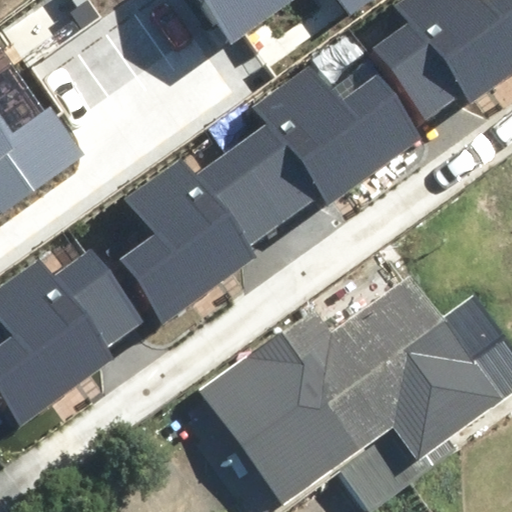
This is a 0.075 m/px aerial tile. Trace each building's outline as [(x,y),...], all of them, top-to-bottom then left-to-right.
[(416,149),(511,78),(511,3),(509,0),(414,0),(388,20),(400,36),(356,68),(363,79),(416,149)] [(0,73),(0,205),(47,172),(55,185),(118,141),(47,40),(0,73)] [(283,246),(416,149),(363,79),(328,104),(308,77),(255,115),(267,130),(222,163),(283,246)] [(151,344),(283,246),(222,163),(195,183),(186,170),(130,212),(148,237),(99,273),(151,344)] [(0,415),(18,441),(151,344),(99,273),(88,259),(60,280),(47,263),(0,298),(0,331),(6,341),(0,345),(0,415)] [(316,306),(247,359),(287,411),(249,440),(298,502),(329,479),(354,511),(365,511),(511,399),(511,397),(413,270),(334,330),(316,306)]
